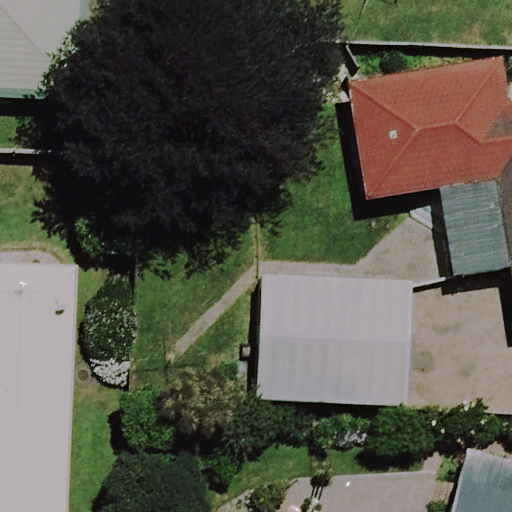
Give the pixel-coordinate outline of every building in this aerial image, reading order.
[(0,0),(0,97),(79,100),(83,0),(0,0)] [(511,59),(346,87),(365,200),(436,188),(451,275),(509,265),(511,282),(511,59)] [(64,511),(77,267),(0,263),(0,511),(64,511)] [(422,284),(269,272),(259,398),(412,410),(422,284)] [(511,511),(511,462),(467,451),(451,511),(511,511)]
